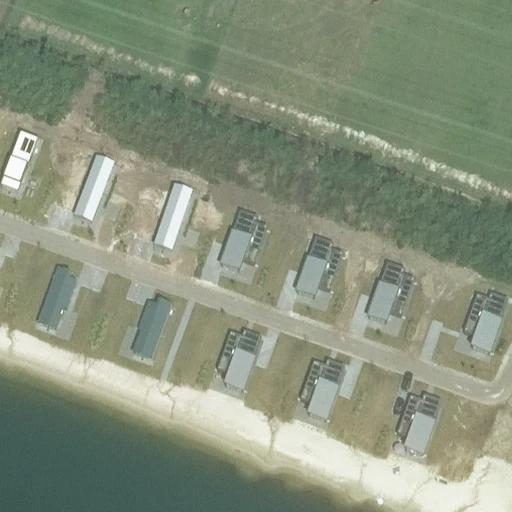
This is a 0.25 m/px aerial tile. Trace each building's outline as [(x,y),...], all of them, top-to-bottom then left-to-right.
[(21,136),(5,180),(20,186),(37,142),(21,136)] [(97,160),(82,197),(99,203),(113,167),(97,160)] [(174,189),(161,226),(179,232),(192,195),(174,189)] [(240,216),(222,269),(237,275),(241,263),(253,267),(266,231),(255,227),(257,222),(240,216)] [(315,243),(296,296),(314,302),(318,290),(328,294),(341,258),(330,254),(332,248),(315,243)] [(386,268),(367,322),(384,328),(388,315),(400,319),(413,283),(401,279),(402,274),(386,268)] [(59,270),(39,326),(56,332),(65,309),(66,310),(76,284),(69,281),(71,275),(59,270)] [(477,300),(465,336),(474,339),(470,351),(489,357),(507,304),(492,298),(490,304),(477,300)] [(142,334),(134,356),(151,362),(171,308),(159,303),(157,309),(149,306),(139,333),(142,334)] [(230,337),(218,374),(229,378),(225,389),(243,395),(260,341),(245,336),(243,341),(230,337)] [(314,367),(302,402),(313,406),(309,419),(327,424),(344,371),(328,366),(326,371),(314,367)] [(410,402),(398,438),(407,441),(403,452),(422,459),(440,406),(424,400),(422,406),(410,402)]
